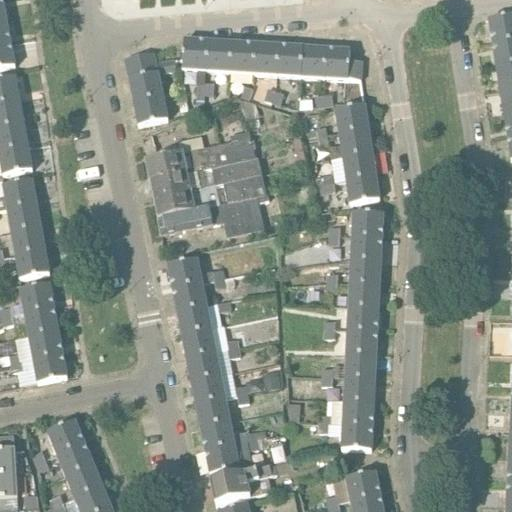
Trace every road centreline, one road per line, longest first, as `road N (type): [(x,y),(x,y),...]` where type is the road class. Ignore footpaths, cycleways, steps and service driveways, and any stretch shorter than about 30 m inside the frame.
road 1 (residential): [(452,10),(479,249),(470,452)]
road 2 (residential): [(388,15),(415,260),(406,450)]
road 3 (residential): [(162,377),(91,31)]
road 4 (residential): [(91,31),(356,10)]
road 5 (residential): [(162,377),(0,414)]
road 6 (residential): [(189,511),(162,377)]
